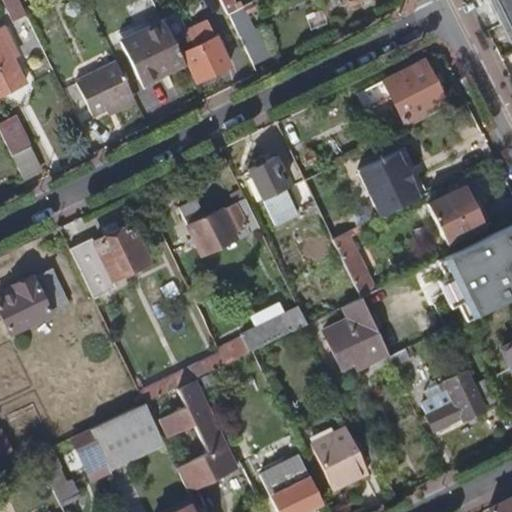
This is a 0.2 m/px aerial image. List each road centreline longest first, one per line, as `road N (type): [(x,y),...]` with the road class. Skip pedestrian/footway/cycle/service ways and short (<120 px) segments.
road 1 (residential): [(0,229),(446,8)]
road 2 (residential): [(446,8),(511,138)]
